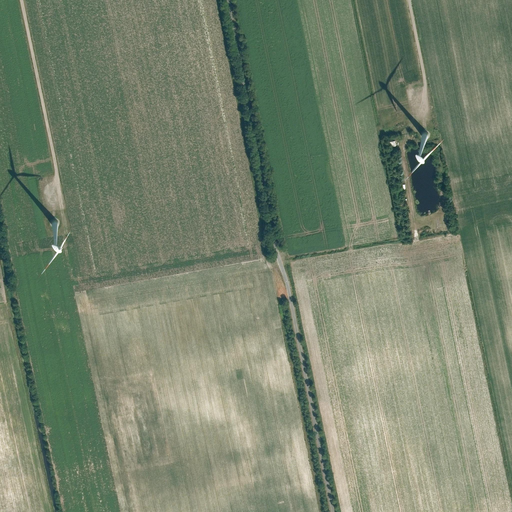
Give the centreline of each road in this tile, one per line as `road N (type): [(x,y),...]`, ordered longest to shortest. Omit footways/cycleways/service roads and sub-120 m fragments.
road 1 (unclassified): [(332,511),(229,0)]
road 2 (track): [(22,0),(57,172),(51,199)]
